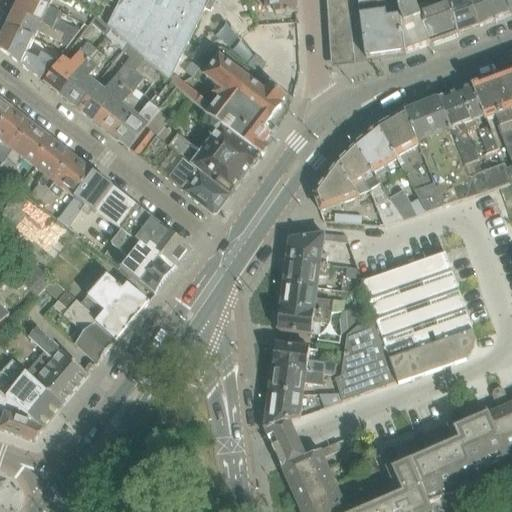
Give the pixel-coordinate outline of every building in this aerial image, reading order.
[(18,0),(13,11),(63,35),(73,39),(79,31),(67,26),(59,22),(62,16),(48,9),(29,0),(18,0)] [(29,0),(48,9),(52,0),(59,0),(65,3),(66,0),(29,0)] [(143,61),(160,76),(169,84),(169,83),(169,82),(172,77),(171,77),(179,61),(179,62),(180,60),(179,60),(187,44),(188,45),(188,44),(188,43),(195,28),(196,28),(197,27),(196,26),(204,11),(205,10),(204,9),(208,0),(121,0),(117,8),(108,28),(107,30),(110,33),(127,47),(143,61)] [(264,0),(265,9),(273,8),(274,15),(292,13),(294,13),(295,13),(294,0),(264,0)] [(358,0),(326,0),(331,61),(342,60),(342,63),(353,62),(349,17),(360,16),(358,0)] [(405,55),(397,8),(395,0),(358,0),(360,16),(349,17),(353,62),(405,55)] [(395,0),(397,8),(405,55),(430,45),(417,11),(416,7),(414,0),(395,0)] [(420,0),(422,5),(416,7),(417,11),(430,45),(458,35),(449,0),(420,0)] [(480,27),(470,0),(449,0),(458,35),(480,27)] [(470,0),(480,27),(495,21),(488,0),(470,0)] [(511,14),(511,12),(507,0),(488,0),(495,21),(511,14)] [(108,4),(98,23),(107,30),(108,28),(117,8),(108,4)] [(59,43),(67,47),(73,39),(63,35),(13,11),(6,27),(34,40),(38,33),(59,43)] [(90,25),(106,39),(110,33),(107,30),(98,23),(94,19),(90,25)] [(34,40),(6,27),(0,39),(0,50),(40,82),(55,63),(41,53),(38,61),(27,56),(34,40)] [(122,53),(127,47),(110,33),(106,39),(122,53)] [(64,58),(43,84),(60,97),(96,52),(86,44),(71,64),(64,58)] [(95,84),(76,109),(94,124),(143,61),(127,47),(122,53),(130,59),(105,91),(96,84),(95,84)] [(96,52),(60,97),(76,109),(95,84),(96,84),(90,79),(99,67),(105,59),(96,52)] [(169,83),(169,84),(177,91),(181,95),(222,127),(262,158),(268,150),(262,146),(275,130),(269,124),(281,108),(279,106),(284,100),(270,89),(265,95),(237,74),(236,68),(228,62),(223,63),(220,60),(206,78),(211,82),(211,83),(220,90),(215,95),(221,100),(213,110),(174,79),(170,83),(169,83)] [(143,61),(94,124),(113,138),(133,113),(124,107),(144,81),(151,87),(157,80),(160,76),(143,61)] [(511,72),(496,79),(511,111),(511,114),(511,72)] [(160,76),(157,80),(166,88),(169,84),(160,76)] [(496,79),(471,88),(483,118),(484,121),(495,116),(499,125),(497,126),(511,165),(511,114),(511,111),(496,79)] [(133,113),(113,138),(129,151),(145,131),(158,114),(177,91),(169,84),(166,88),(156,100),(155,98),(151,103),(139,118),(133,113)] [(471,87),(437,100),(453,137),(477,197),(495,191),(499,189),(510,185),(511,186),(511,185),(511,166),(506,169),(504,165),(482,174),(479,166),(480,165),(468,134),(478,130),(474,122),(483,118),(471,88),(471,87)] [(404,113),(433,182),(443,208),(476,197),(477,197),(453,137),(437,100),(404,113)] [(0,127),(13,111),(0,101),(0,127)] [(0,167),(32,126),(13,111),(0,127),(0,142),(1,143),(0,143),(0,154),(2,156),(0,157),(0,167)] [(404,113),(378,128),(395,158),(404,173),(413,190),(433,182),(404,113)] [(179,137),(178,139),(164,128),(169,122),(158,114),(145,131),(156,140),(231,198),(262,158),(222,127),(201,155),(179,137)] [(32,126),(0,167),(0,171),(7,177),(15,166),(17,168),(23,160),(35,169),(55,144),(52,141),(32,126)] [(376,130),(354,147),(382,190),(394,183),(392,180),(404,173),(395,158),(378,128),(376,130)] [(156,140),(145,131),(129,151),(140,160),(156,140)] [(156,140),(140,160),(213,217),(216,217),(219,213),(231,198),(156,140)] [(55,144),(35,169),(43,176),(37,183),(38,184),(47,191),(73,158),(55,144)] [(402,223),(389,200),(382,190),(354,147),(337,164),(359,198),(370,193),(384,228),(385,228),(402,223)] [(75,200),(94,174),(73,158),(47,191),(59,201),(65,193),(75,200)] [(314,195),(320,212),(359,198),(337,164),(336,164),(314,195)] [(75,200),(74,200),(84,207),(95,216),(97,213),(114,190),(94,174),(75,200)] [(426,214),(443,208),(433,182),(413,190),(426,214)] [(97,213),(122,232),(151,255),(153,251),(176,269),(191,250),(114,189),(114,190),(97,213)] [(403,193),(389,200),(402,223),(417,217),(403,193)] [(74,200),(70,205),(80,213),(84,207),(74,200)] [(70,205),(58,221),(68,228),(80,213),(70,205)] [(122,232),(111,246),(129,260),(122,269),(120,268),(120,269),(155,297),(176,269),(153,251),(151,255),(122,232)] [(289,240),(287,262),(326,267),(327,256),(322,255),(324,242),(346,244),(346,238),(325,236),(289,240)] [(411,267),(398,271),(362,284),(373,315),(397,383),(398,386),(467,362),(476,342),(446,254),(411,267)] [(328,279),(330,267),(326,267),(287,262),(284,285),(317,289),(319,278),(328,279)] [(34,265),(15,286),(25,296),(30,291),(44,275),(34,265)] [(44,275),(30,291),(38,298),(45,290),(52,282),(44,275)] [(108,277),(83,306),(99,321),(96,324),(116,343),(149,303),(123,281),(118,287),(108,277)] [(354,294),(350,279),(343,278),(342,292),(354,294)] [(52,282),(45,290),(58,303),(53,308),(84,336),(74,347),(97,367),(116,343),(96,324),(99,321),(83,306),(54,280),(52,282)] [(284,285),(281,307),(332,314),(333,302),(316,300),(317,289),(284,285)] [(0,325),(10,316),(0,307),(0,325)] [(332,314),(281,307),(277,331),(318,336),(319,336),(320,324),(330,326),(332,314)] [(358,311),(345,312),(345,330),(359,318),(358,311)] [(335,380),(340,395),(342,403),(397,383),(373,315),(346,339),(340,378),(335,380)] [(44,353),(25,374),(36,385),(62,408),(89,377),(38,330),(30,339),(44,353)] [(274,359),(273,368),(323,374),(332,375),(335,374),(336,364),(308,361),(309,350),(275,345),(275,351),(274,359)] [(12,362),(0,374),(0,394),(2,397),(16,408),(43,432),(43,431),(62,408),(36,385),(25,374),(12,362)] [(273,368),(270,393),(303,397),(305,385),(322,388),(323,374),(273,368)] [(504,391),(499,389),(496,390),(502,404),(509,401),(504,391)] [(496,407),(502,404),(496,390),(494,391),(491,396),(496,407)] [(276,457),(281,469),(289,487),(328,470),(323,460),(338,454),(341,449),(339,443),(305,458),(302,451),(300,447),(289,422),(300,418),(303,397),(269,393),(265,431),(268,438),(276,457)] [(323,410),(334,407),(342,404),(342,403),(340,395),(318,395),(323,410)] [(0,431),(34,444),(43,432),(16,408),(2,397),(0,399),(0,431)] [(471,405),(466,403),(463,404),(469,418),(475,416),(471,405)] [(463,421),(469,418),(463,404),(461,406),(458,411),(463,421)] [(506,454),(511,451),(511,425),(504,408),(487,416),(506,458),(507,457),(506,454)] [(487,416),(471,423),(490,465),(506,458),(487,416)] [(474,472),(490,465),(471,423),(454,430),(459,441),(473,473),(474,472)] [(441,427),(435,430),(441,444),(444,443),(446,438),(441,427)] [(441,444),(435,430),(429,433),(433,443),(438,445),(441,444)] [(459,441),(443,448),(462,491),(479,483),(474,472),(473,473),(459,441)] [(408,442),(400,445),(406,459),(411,457),(413,452),(408,442)] [(401,462),(406,459),(400,445),(393,448),(392,449),(396,459),(401,462)] [(443,448),(428,455),(447,497),(462,491),(443,448)] [(428,455),(412,462),(429,505),(447,497),(428,455)] [(362,473),(377,467),(374,460),(364,465),(361,470),(362,473)] [(432,511),(429,505),(412,462),(392,471),(402,494),(391,499),(380,504),(380,505),(364,511),(432,511)] [(380,472),(377,467),(362,473),(363,475),(369,477),(380,472)] [(328,470),(289,487),(297,503),(335,487),(328,470)] [(335,487),(297,503),(300,511),(323,511),(342,504),(335,487)] [(380,504),(391,499),(386,488),(379,491),(377,497),(380,504)]
